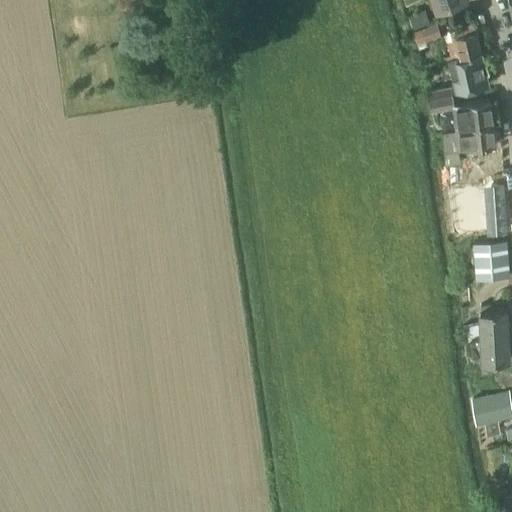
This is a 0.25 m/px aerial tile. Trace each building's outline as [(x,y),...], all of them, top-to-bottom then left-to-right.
[(414,24),(431,18),(427,7),(411,13),(414,24)] [(449,60),(481,50),(475,20),(449,26),(453,40),(448,42),(451,57),(449,58),(449,60)] [(414,29),(417,42),(442,35),(438,22),(414,29)] [(481,50),(449,60),(455,89),(488,81),(481,50)] [(430,101),(453,97),(451,84),(428,88),(430,101)] [(455,127),(493,122),(490,99),(454,103),(453,97),(430,101),(431,109),(453,105),(455,127)] [(493,122),(455,127),(455,128),(442,129),(444,149),(458,147),(495,143),(493,122)] [(476,275),(509,273),(506,235),(473,238),(476,275)] [(481,336),(509,334),(507,307),(480,308),(481,322),(463,323),(463,333),(471,333),(471,337),(481,336)] [(509,334),(481,336),(483,359),(510,357),(509,334)] [(511,413),(508,391),(473,397),(477,423),(511,417),(511,413)]
